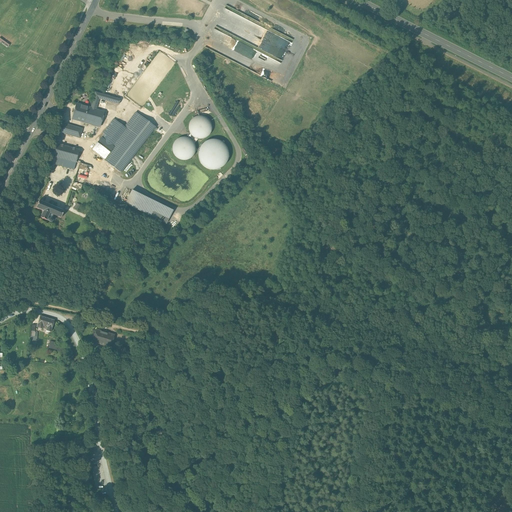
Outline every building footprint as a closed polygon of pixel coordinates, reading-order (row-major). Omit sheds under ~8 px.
[(282,59),(291,42),(272,33),(269,40),(271,41),(269,44),(268,44),(265,51),(282,59)] [(95,92),(93,102),(91,108),(89,107),(84,122),(100,126),(105,108),(100,107),(99,110),(96,109),(99,99),(118,104),(119,104),(120,99),(95,92)] [(84,122),(85,121),(88,107),(77,104),(76,104),(72,119),(84,122)] [(191,116),(189,132),(193,133),(192,137),(209,139),(211,118),(191,116)] [(108,162),(109,164),(120,172),(155,127),(142,117),(131,132),(116,121),(105,134),(105,135),(104,134),(92,150),(107,162),(108,162)] [(59,132),(62,133),(80,138),(82,129),(61,123),(59,132)] [(190,141),(188,140),(186,139),(184,139),(182,139),(181,139),(179,140),(177,141),(176,142),(175,143),(174,145),(173,147),(173,148),(173,150),(173,152),(174,154),(175,155),(176,157),(178,158),(180,159),(182,160),(184,160),(186,159),(188,159),(190,157),(192,155),(193,153),(194,151),(194,149),(194,147),(193,145),(191,143),(190,141)] [(227,168),(226,140),(200,141),(201,168),(227,168)] [(56,143),(52,155),(52,156),(76,162),(79,150),(56,143)] [(57,157),(56,157),(52,156),(48,170),(53,171),(54,171),(54,168),(54,167),(57,157)] [(78,168),(87,171),(90,172),(92,167),(80,163),(78,168)] [(73,182),(82,185),(87,171),(78,169),(73,182)] [(89,187),(97,189),(98,189),(99,189),(100,184),(91,181),(89,187)] [(85,186),(75,182),(73,182),(72,187),(83,192),(85,186)] [(167,208),(138,194),(132,191),(125,204),(139,210),(166,224),(172,211),(167,208),(167,210),(167,208)] [(64,211),(54,207),(39,200),(36,207),(43,211),(41,218),(49,221),(49,222),(50,222),(51,222),(52,222),(52,221),(53,221),(53,220),(52,219),(52,218),(51,218),(50,218),(49,219),(48,218),(50,213),(61,218),(64,211)] [(54,320),(45,317),(40,316),(37,327),(43,329),(43,328),(45,328),(47,329),(47,330),(51,331),(54,320)] [(92,342),(101,344),(105,332),(96,329),(92,342)] [(114,335),(105,332),(101,344),(110,347),(113,338),(114,335)] [(57,349),(57,348),(58,347),(56,346),(57,342),(49,341),(48,348),(57,350),(57,349)]
